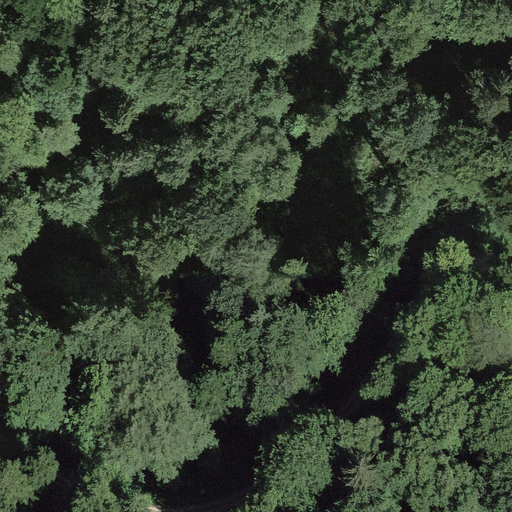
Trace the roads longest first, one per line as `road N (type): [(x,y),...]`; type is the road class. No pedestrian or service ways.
road 1 (track): [(511,258),(430,289),(375,380),(314,444),(230,499),(186,511)]
road 2 (track): [(144,511),(67,496),(0,445)]
